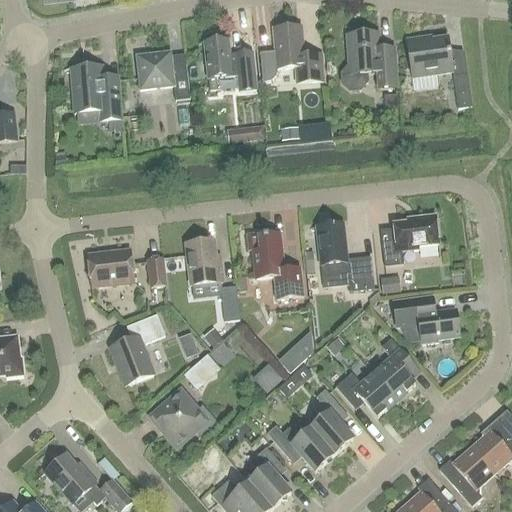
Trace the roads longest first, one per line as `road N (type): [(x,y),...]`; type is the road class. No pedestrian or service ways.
road 1 (residential): [(339,511),(483,383),(499,358),(483,214),(473,193),(450,187),(30,233)]
road 2 (residential): [(27,48),(78,27),(241,0)]
road 3 (residential): [(30,233),(36,74),(27,48)]
road 4 (residential): [(69,398),(30,233)]
road 5 (residential): [(177,511),(69,398)]
road 6 (residential): [(378,0),(511,14)]
